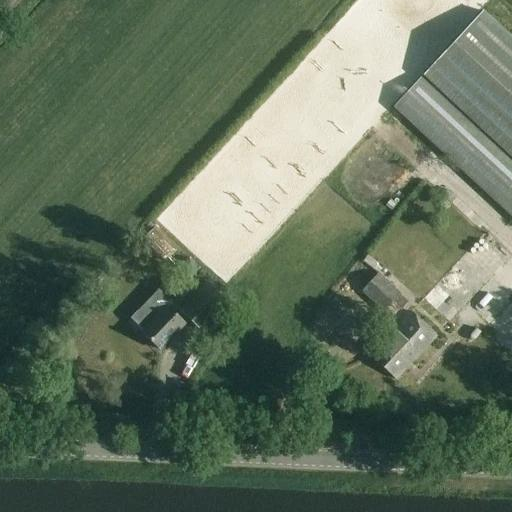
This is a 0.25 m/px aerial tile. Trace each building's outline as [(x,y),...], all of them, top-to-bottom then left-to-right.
[(341,18),(361,39),(372,29),(364,20),(368,16),(356,3),(341,18)] [(511,218),(511,38),(484,12),(394,110),(511,218)] [(379,274),(385,269),(371,255),(365,261),(379,274)] [(188,260),(178,270),(189,281),(199,270),(188,260)] [(384,313),(402,295),(381,274),(363,292),(384,313)] [(209,284),(182,311),(201,329),(228,302),(209,284)] [(426,313),(453,338),(465,324),(438,300),(426,313)] [(161,350),(185,324),(166,306),(142,332),(161,350)] [(397,378),(436,335),(411,312),(394,330),(397,333),(374,357),(397,378)]
